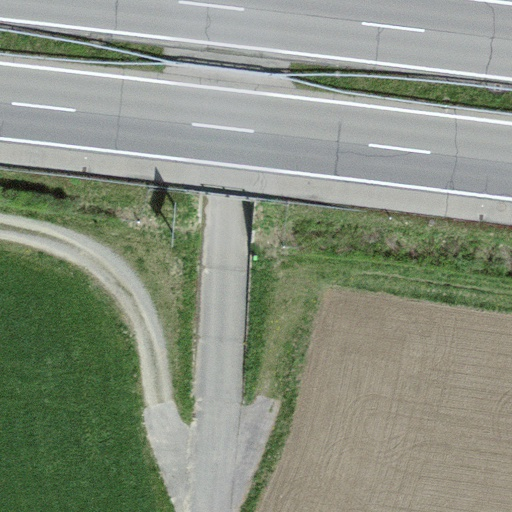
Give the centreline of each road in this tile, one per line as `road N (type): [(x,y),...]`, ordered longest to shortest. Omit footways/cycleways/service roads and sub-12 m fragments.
road 1 (motorway): [(0,106),(511,168)]
road 2 (unclassified): [(224,511),(236,0)]
road 3 (track): [(511,309),(324,285),(280,355),(266,415),(226,492)]
road 4 (motorway): [(511,47),(116,0)]
road 5 (track): [(0,233),(56,241),(114,270),(140,304),(157,352),(180,462),(226,492)]
